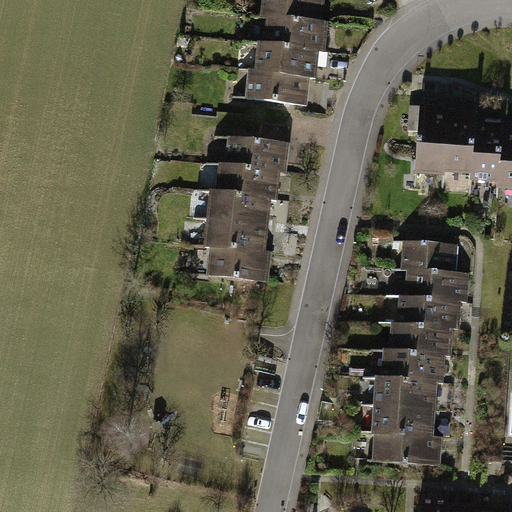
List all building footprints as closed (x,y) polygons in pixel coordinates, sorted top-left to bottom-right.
[(329,17),(331,0),(262,0),(261,9),(268,10),(329,17)] [(333,47),(336,18),(329,17),(268,10),(264,39),(327,46),(333,47)] [(324,76),(327,46),(264,39),(259,38),(255,68),(316,75),(324,76)] [(313,104),(316,75),(255,68),(248,67),(244,96),(313,104)] [(426,171),(454,172),(458,100),(430,98),(426,171)] [(454,172),(481,174),(485,109),(485,101),(458,100),(454,172)] [(481,182),(508,184),(511,120),(511,118),(511,111),(485,109),(481,174),(481,182)] [(226,127),(223,156),(289,162),(296,163),(299,135),(226,127)] [(216,155),(213,183),(280,190),(286,191),(289,162),(223,156),(216,155)] [(207,183),(204,211),(277,219),(280,190),(213,183),(207,183)] [(204,211),(201,240),(206,240),(274,247),(277,219),(204,211)] [(467,262),(468,234),(387,231),(386,258),(397,259),(467,262)] [(206,240),(203,268),(276,276),(279,248),(274,247),(206,240)] [(477,290),(478,262),(467,262),(397,259),(396,287),(471,290),(477,290)] [(470,318),(471,290),(396,287),(390,287),(389,315),(463,318),(470,318)] [(462,346),(463,318),(389,315),(383,315),(381,343),(457,346),(462,346)] [(456,373),(457,346),(381,343),(376,342),(375,370),(449,373),(456,373)] [(448,401),(449,373),(375,370),(368,370),(367,398),(448,401)] [(447,428),(448,401),(367,398),(366,425),(373,426),(447,428)] [(453,457),(454,429),(447,428),(373,426),(372,454),(453,457)] [(428,511),(456,511),(457,495),(458,486),(430,485),(428,511)] [(483,511),(484,505),(485,496),(457,495),(456,511),(483,511)]
